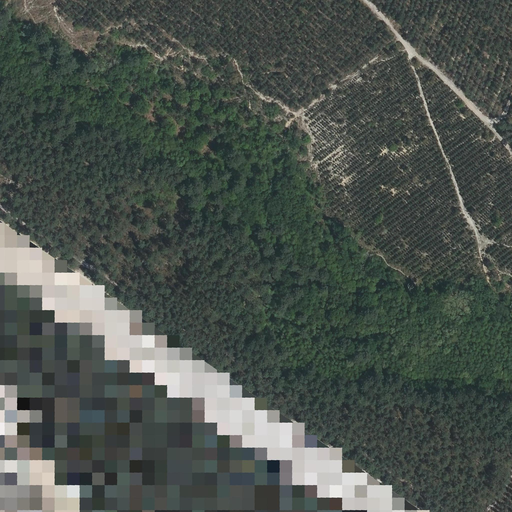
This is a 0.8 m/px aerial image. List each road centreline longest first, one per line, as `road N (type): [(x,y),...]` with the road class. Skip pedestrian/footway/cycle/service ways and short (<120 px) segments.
road 1 (track): [(457,511),(211,339)]
road 2 (track): [(396,30),(497,300)]
road 3 (track): [(365,0),(511,147)]
